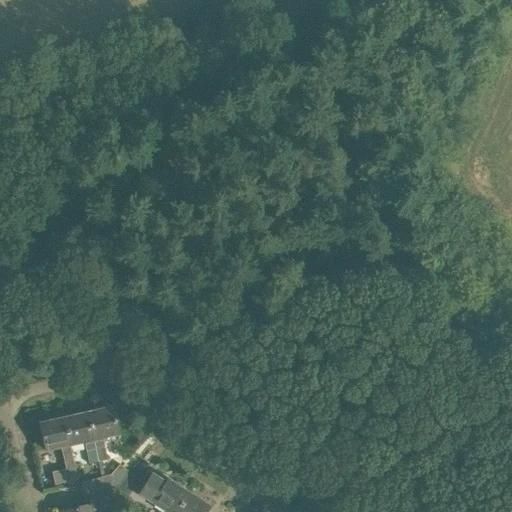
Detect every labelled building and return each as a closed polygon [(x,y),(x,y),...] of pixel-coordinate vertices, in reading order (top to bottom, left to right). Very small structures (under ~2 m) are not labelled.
[(98,462),(106,460),(101,437),(116,434),(111,409),(87,414),(98,462)] [(98,462),(87,414),(63,419),(69,445),(84,441),(88,464),(98,462)] [(63,419),(39,425),(44,450),(60,447),(65,469),(51,472),(54,485),(76,480),(68,445),(69,445),(63,419)] [(105,489),(118,486),(118,485),(128,472),(119,465),(110,475),(102,477),(105,489)] [(121,498),(126,497),(139,481),(128,472),(118,485),(118,486),(121,498)] [(164,484),(150,475),(138,494),(165,511),(164,511),(175,511),(187,494),(166,480),(164,484)] [(82,495),(96,492),(105,489),(102,477),(80,483),(82,495)] [(99,504),(121,498),(118,486),(105,489),(96,492),(99,504)] [(204,511),(208,507),(187,494),(175,511),(204,511)]
